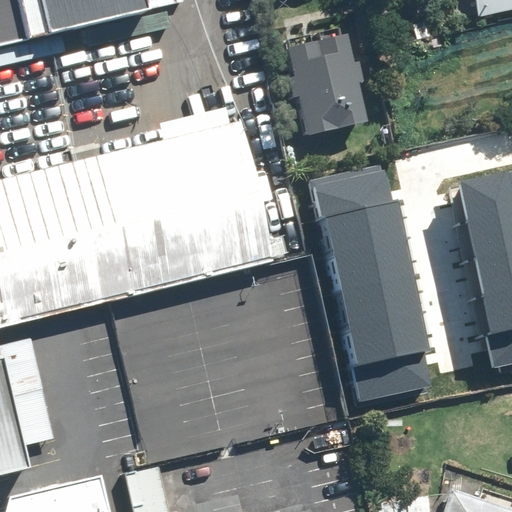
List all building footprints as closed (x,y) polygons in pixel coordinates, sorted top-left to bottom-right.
[(0,0),(0,48),(21,44),(10,0),(0,0)] [(134,0),(28,0),(37,39),(138,16),(134,0)] [(134,0),(138,16),(186,5),(184,0),(134,0)] [(511,0),(469,0),(474,20),(511,11),(511,0)] [(339,38),(280,51),(287,82),(282,83),(286,103),(292,101),(300,137),(359,124),(350,86),(357,84),(352,64),(345,66),(339,38)] [(235,123),(0,177),(0,326),(268,264),(235,123)] [(313,182),(359,400),(430,385),(384,167),(313,182)] [(511,169),(454,182),(497,373),(511,370),(511,169)] [(0,381),(0,478),(22,474),(0,381)] [(161,511),(151,469),(116,478),(124,511),(161,511)] [(86,511),(80,486),(0,502),(0,511),(86,511)] [(511,511),(511,510),(446,491),(439,511),(511,511)]
